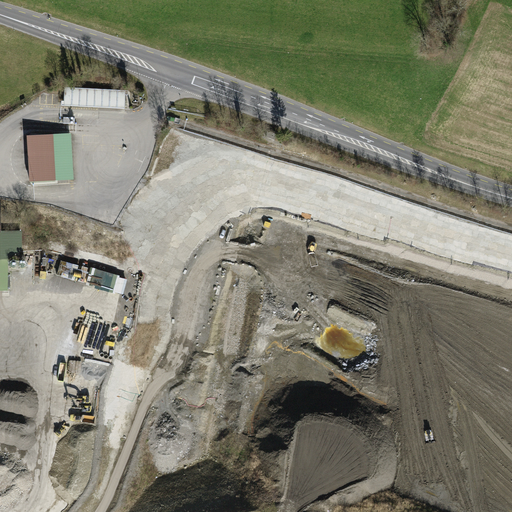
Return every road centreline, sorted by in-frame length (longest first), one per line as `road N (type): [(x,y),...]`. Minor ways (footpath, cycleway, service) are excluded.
road 1 (tertiary): [(0,14),(511,197)]
road 2 (track): [(511,228),(153,115)]
